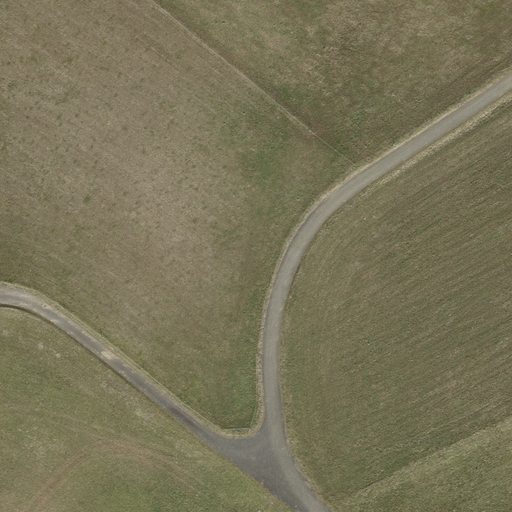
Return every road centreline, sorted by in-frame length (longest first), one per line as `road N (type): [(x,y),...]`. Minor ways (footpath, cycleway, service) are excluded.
road 1 (track): [(511,50),(394,133),(283,239),(251,367),(252,427),(319,511)]
road 2 (track): [(295,482),(232,448),(73,318),(0,295)]
